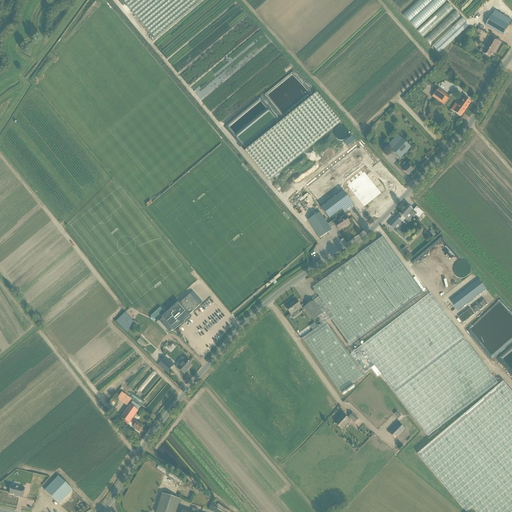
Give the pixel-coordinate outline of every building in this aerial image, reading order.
[(202,0),(122,0),(155,39),(202,0)] [(418,30),(448,3),(445,0),(422,0),(405,16),(418,30)] [(95,5),(90,12),(94,14),(99,8),(95,5)] [(486,26),(499,34),(503,36),(509,26),(508,25),(511,20),(495,11),(492,16),(491,16),(486,26)] [(425,38),(443,20),(437,14),(435,16),(436,17),(420,33),(425,38)] [(462,19),(432,46),(439,53),(468,26),(462,19)] [(483,53),(486,55),(490,58),(494,52),(495,53),(501,43),(497,40),(492,37),(490,36),(485,47),(486,48),(483,53)] [(433,97),(443,104),(444,105),(449,97),(448,97),(438,89),(433,97)] [(316,92),(244,151),(269,181),(340,123),(316,92)] [(471,102),(465,98),(459,105),(456,103),(451,110),(460,117),(471,102)] [(411,148),(407,144),(397,135),(387,146),(392,151),(397,155),(400,159),(411,148)] [(321,208),(376,163),(360,142),(305,187),(321,208)] [(413,170),(405,163),(402,165),(405,168),(403,171),(408,176),(413,170)] [(343,192),(321,208),(329,219),(341,209),(344,213),(354,205),(343,192)] [(0,243),(24,225),(25,219),(20,218),(18,215),(19,212),(16,212),(16,209),(13,209),(14,206),(9,205),(7,202),(4,204),(1,200),(0,201),(0,243)] [(407,205),(399,214),(402,217),(405,219),(409,223),(413,218),(415,215),(420,219),(424,214),(416,207),(413,211),(410,208),(407,205)] [(330,228),(327,224),(320,213),(307,220),(317,234),(319,239),(331,231),(330,228)] [(396,216),(388,225),(392,228),(395,232),(398,229),(395,227),(396,226),(398,228),(399,226),(397,225),(401,221),(402,222),(405,219),(402,217),(399,214),(397,215),(396,216)] [(330,228),(335,225),(339,231),(342,229),(342,228),(349,223),(349,224),(350,224),(345,216),(338,221),(337,218),(327,224),(330,228)] [(305,310),(313,321),(316,318),(317,318),(322,324),(302,338),(340,392),(344,390),(364,376),(326,322),(330,319),(350,345),(397,312),(423,293),(382,237),(356,256),(312,288),(319,297),(302,309),(296,300),(292,302),(293,303),(286,308),(291,315),(298,310),(300,313),(305,310)] [(405,247),(401,250),(407,256),(410,254),(405,247)] [(315,258),(330,252),(329,249),(314,256),(315,258)] [(479,281),(452,306),(461,315),(488,290),(479,281)] [(200,305),(189,294),(179,304),(178,303),(161,317),(162,318),(159,322),(169,333),(173,330),(174,331),(190,316),(189,315),(200,305)] [(429,294),(350,355),(364,374),(371,369),(377,377),(380,374),(428,437),(498,383),(429,294)] [(490,295),(468,314),(472,319),(494,299),(490,295)] [(138,344),(145,348),(147,343),(140,340),(138,344)] [(505,350),(499,358),(499,364),(496,362),(511,385),(511,341),(508,346),(505,346),(505,350)] [(164,357),(159,362),(169,371),(174,365),(164,357)] [(185,359),(177,368),(180,371),(184,374),(187,370),(187,369),(191,365),(192,365),(188,362),(185,359)] [(503,382),(418,454),(466,511),(472,507),(476,511),(511,511),(511,391),(508,387),(503,382)] [(122,392),(117,399),(127,406),(131,399),(122,392)] [(133,428),(135,429),(139,432),(143,427),(132,419),(138,411),(137,411),(140,407),(133,401),(121,418),(133,427),(133,428)] [(335,424),(342,430),(350,419),(355,423),(358,419),(352,414),(349,417),(349,418),(348,419),(343,414),(340,418),(338,421),(335,424)] [(395,439),(398,436),(404,429),(399,424),(398,425),(397,423),(391,428),(388,432),(395,439)] [(58,476),(44,490),(59,504),(72,490),(58,476)] [(10,486),(9,493),(15,495),(15,496),(22,497),(24,488),(18,487),(10,486)] [(162,494),(155,511),(175,511),(180,499),(162,494)] [(70,505),(69,504),(63,508),(65,511),(81,511),(88,509),(82,498),(70,505)]
